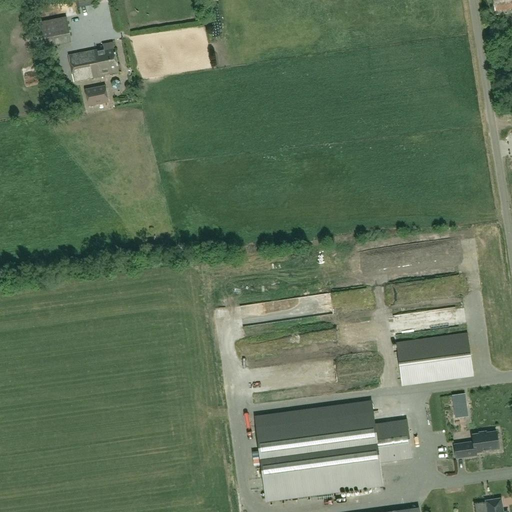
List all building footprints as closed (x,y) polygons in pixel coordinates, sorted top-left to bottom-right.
[(511,0),(494,0),(496,10),(511,8),(511,0)] [(67,19),(66,16),(36,22),(41,46),(53,44),(71,40),(67,19)] [(98,49),(68,55),(74,81),(103,75),(119,71),(114,48),(113,42),(103,44),(104,50),(98,51),(98,49)] [(38,70),(26,71),(28,85),(39,84),(38,70)] [(85,90),(88,107),(109,103),(105,86),(85,90)] [(357,291),(358,311),(367,311),(365,290),(357,291)] [(352,340),(364,337),(362,329),(350,332),(352,340)] [(467,333),(396,342),(402,384),(473,374),(467,333)] [(452,396),(454,408),(467,406),(465,394),(452,396)] [(375,424),(373,414),(372,403),(255,418),(266,501),(383,485),(380,463),(412,459),(407,420),(375,424)] [(474,442),(454,445),(456,458),(476,456),(476,452),(499,449),(496,432),(486,433),(486,432),(479,433),(479,434),(473,435),(474,442)] [(483,502),(474,504),(475,511),(507,511),(508,511),(506,511),(501,511),(501,509),(502,508),(501,499),(486,501),(486,503),(484,504),(483,502)]
